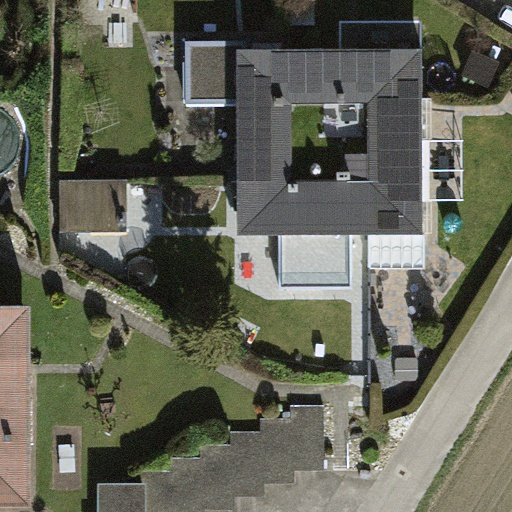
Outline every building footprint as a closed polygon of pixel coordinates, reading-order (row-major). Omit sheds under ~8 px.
[(279,119),(365,115),(411,57),(224,59),(279,119)] [(365,115),(369,198),(408,245),(411,57),(365,115)] [(283,202),(279,119),(224,59),(228,251),(283,202)] [(132,238),(134,177),(71,176),(70,237),(132,238)] [(369,198),(283,202),(228,251),(408,245),(369,198)] [(22,511),(19,317),(0,335),(0,492),(18,511),(22,511)] [(0,335),(19,317),(0,317),(0,335)] [(324,406),(291,406),(291,419),(261,419),(261,433),(231,433),(232,445),(201,446),(201,459),(171,459),(171,472),(141,472),(141,485),(101,486),(100,511),(206,511),(235,511),(235,498),(265,498),(265,484),(295,484),(295,471),(324,471),(324,406)] [(0,511),(18,511),(0,492),(0,511)]
